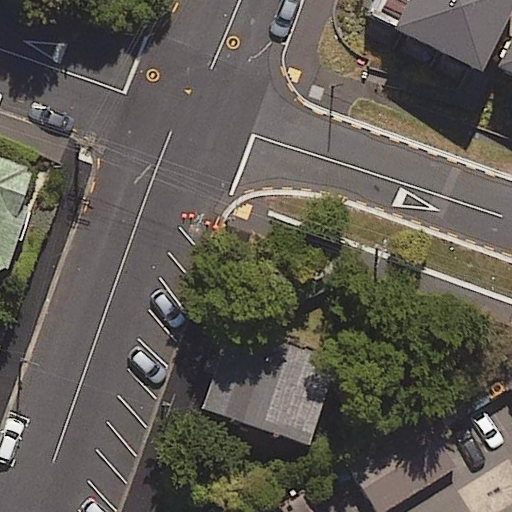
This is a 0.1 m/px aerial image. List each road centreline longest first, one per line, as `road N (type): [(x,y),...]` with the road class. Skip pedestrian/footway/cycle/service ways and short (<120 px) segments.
road 1 (tertiary): [(37,511),(155,179),(188,110)]
road 2 (residential): [(188,110),(511,221)]
road 3 (residential): [(188,110),(0,48)]
road 4 (tertiary): [(188,110),(241,0)]
